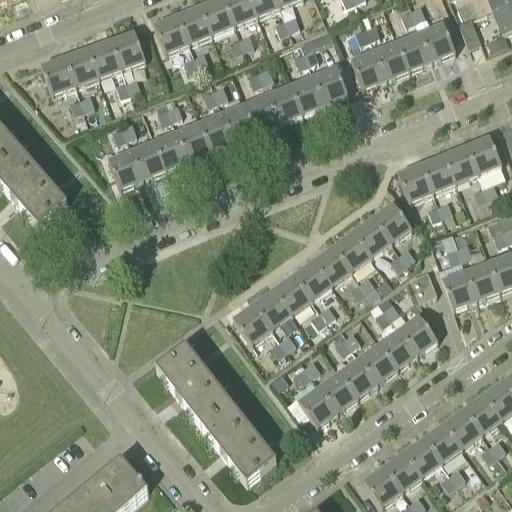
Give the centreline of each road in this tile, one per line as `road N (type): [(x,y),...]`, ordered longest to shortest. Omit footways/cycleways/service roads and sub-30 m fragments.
road 1 (residential): [(28,292),(511,88)]
road 2 (residential): [(272,511),(511,341)]
road 3 (residential): [(139,424),(28,292)]
road 4 (residential): [(0,55),(137,0)]
road 5 (residential): [(31,511),(139,424)]
